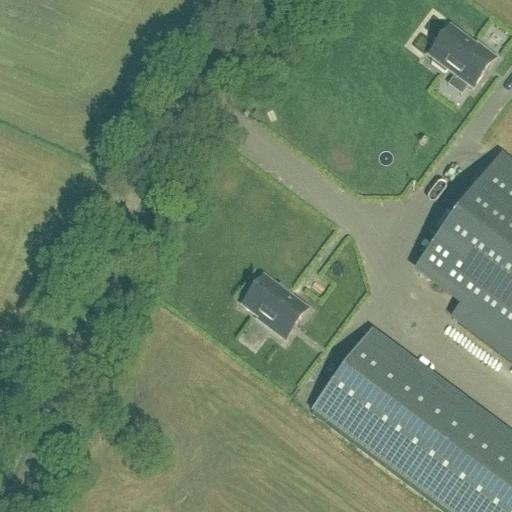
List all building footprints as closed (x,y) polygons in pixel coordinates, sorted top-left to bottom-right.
[(482,41),(503,56),(511,43),(511,34),(496,23),(482,41)] [(426,58),(431,62),(428,65),(442,75),(444,72),(470,90),(493,59),(473,45),(472,47),(447,29),(426,58)] [(511,173),(500,164),(418,274),(463,309),(453,322),(511,365),(511,173)] [(303,289),(324,302),(335,285),(314,272),(303,289)] [(243,311),(271,331),(269,333),(286,345),(309,315),(291,301),(293,298),(280,289),(278,292),(264,282),(243,311)] [(511,511),(511,445),(371,340),(315,415),(444,511),(511,511)]
